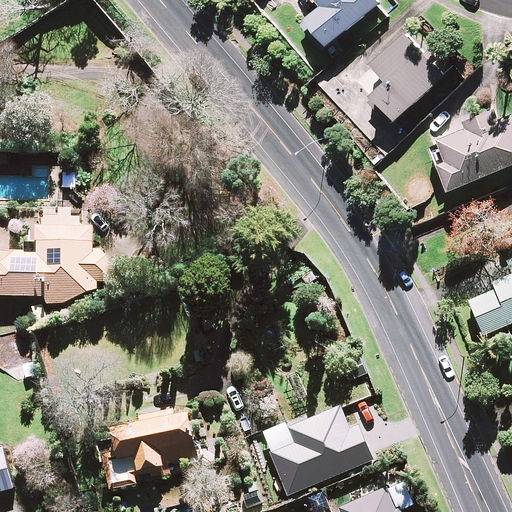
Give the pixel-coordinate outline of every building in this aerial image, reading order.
[(319,0),(325,7),(303,26),(325,52),(380,6),(375,0),(319,0)] [(400,122),(448,75),(437,63),(443,56),(434,47),(427,54),(408,34),(375,66),(391,83),(376,97),(387,108),(400,122)] [(503,118),(500,110),(466,124),(469,130),(441,142),(433,145),(453,192),(511,166),(511,116),(511,115),(503,118)] [(0,299),(45,300),(45,305),(62,305),(98,291),(98,283),(112,283),(112,251),(93,251),(93,229),(84,229),(85,211),(38,211),(37,228),(30,228),(30,245),(25,245),(24,255),(0,254),(0,299)] [(484,338),(511,325),(511,260),(507,262),(511,274),(511,276),(490,286),(493,294),(469,304),(484,338)] [(197,460),(188,415),(174,418),(173,412),(111,425),(121,468),(107,471),(112,492),(139,486),(137,478),(171,471),(170,466),(197,460)] [(0,485),(12,482),(2,447),(0,447),(0,485)] [(340,509),(341,511),(402,511),(401,510),(396,511),(387,490),(340,509)]
